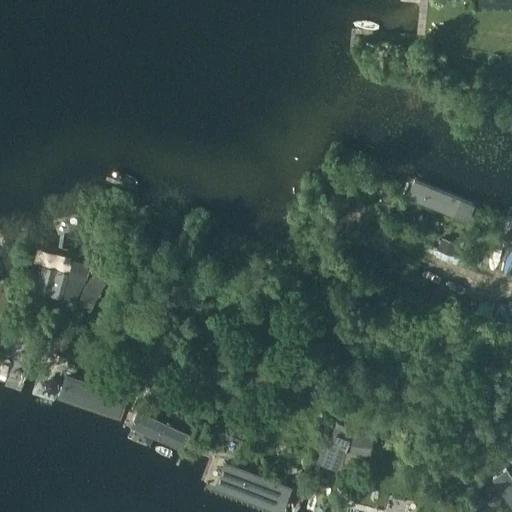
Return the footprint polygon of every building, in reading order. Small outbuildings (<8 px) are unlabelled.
[(452,254),(457,242),(442,236),(437,249),(452,254)] [(41,270),(36,288),(67,296),(75,299),(82,287),(87,277),(90,264),(87,263),(73,259),(70,270),(43,262),(41,270)] [(83,287),(75,303),(88,311),(96,296),(109,272),(110,270),(100,266),(96,263),(95,265),(94,266),(83,287)] [(169,283),(162,306),(176,310),(183,287),(169,283)] [(166,359),(165,358),(155,353),(154,355),(144,374),(156,380),(166,359)] [(40,361),(32,391),(120,420),(128,393),(40,361)] [(215,369),(210,380),(218,384),(223,373),(215,369)] [(135,404),(124,430),(182,454),(193,429),(135,404)] [(362,471),(365,454),(346,450),(354,432),(336,425),(328,447),(329,447),(322,463),(339,469),(340,467),(362,471)] [(370,454),(375,433),(356,429),(351,450),(370,454)] [(214,450),(201,481),(277,511),(289,511),(299,483),(214,450)] [(468,482),(473,461),(453,456),(448,478),(468,482)] [(511,479),(505,469),(492,478),(511,506),(511,479)] [(489,491),(486,502),(499,506),(502,495),(489,491)]
